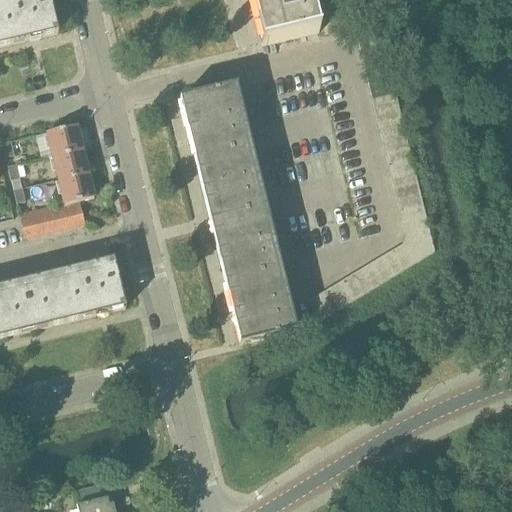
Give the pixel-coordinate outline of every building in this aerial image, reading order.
[(49,0),(0,0),(0,48),(58,34),(52,11),(51,8),(49,0)] [(310,0),(250,0),(262,47),(262,48),(319,34),(319,33),(318,33),(310,0)] [(383,42),(381,35),(378,23),(354,29),(371,98),(395,92),(385,52),(390,51),(387,41),(383,42)] [(236,87),(179,101),(180,102),(185,101),(200,162),(250,149),(235,88),(237,88),(236,87)] [(371,98),(374,109),(398,104),(395,92),(371,98)] [(377,121),(400,115),(398,104),(374,109),(377,121)] [(377,121),(380,132),(403,126),(400,115),(377,121)] [(403,126),(380,132),(383,144),(406,138),(403,126)] [(53,159),(82,152),(76,128),(47,135),(53,159)] [(383,144),(386,155),(409,149),(406,138),(383,144)] [(11,144),(2,146),(5,160),(15,157),(11,144)] [(250,149),(200,162),(215,222),(265,210),(250,149)] [(388,167),(412,161),(409,149),(386,155),(388,167)] [(53,159),(59,183),(88,176),(82,152),(53,159)] [(388,167),(391,178),(415,172),(412,161),(388,167)] [(11,183),(14,194),(22,192),(19,180),(23,179),(21,167),(16,168),(16,167),(8,169),(11,183)] [(394,189),(418,184),(415,172),(391,178),(394,189)] [(94,200),(88,176),(59,183),(65,206),(65,207),(67,206),(79,204),(94,200)] [(394,189),(397,201),(421,195),(418,184),(394,189)] [(25,204),(22,192),(14,194),(17,206),(25,204)] [(400,212),(423,206),(421,195),(397,201),(400,212)] [(85,226),(79,204),(67,206),(73,229),(85,226)] [(73,229),(67,206),(65,207),(65,206),(55,209),(61,232),(73,229)] [(400,212),(403,224),(426,218),(423,206),(400,212)] [(61,232),(55,209),(43,211),(49,235),(61,232)] [(265,210),(215,222),(230,283),(280,271),(265,210)] [(37,238),(49,235),(43,211),(31,214),(37,238)] [(37,238),(31,214),(19,217),(25,241),(37,238)] [(405,235),(429,229),(426,218),(403,224),(405,235)] [(405,235),(402,246),(414,266),(435,254),(429,229),(405,235)] [(392,252),(404,273),(414,266),(402,246),(392,252)] [(394,279),(404,273),(392,252),(381,258),(394,279)] [(381,258),(374,262),(371,264),(384,285),(394,279),(381,258)] [(20,284),(0,288),(0,340),(126,310),(126,308),(121,288),(120,284),(114,260),(20,284)] [(374,291),(384,285),(371,264),(361,270),(374,291)] [(361,270),(356,273),(351,276),(364,297),(374,291),(361,270)] [(280,271),(230,283),(245,344),(239,346),(240,347),(297,333),(297,331),(295,331),(280,271)] [(354,303),(364,297),(351,276),(341,282),(354,303)] [(341,282),(338,284),(331,288),(344,309),(354,303),(341,282)] [(333,315),(344,309),(331,288),(321,295),(333,315)] [(321,295),(320,295),(311,301),(323,321),(333,315),(321,295)] [(76,508),(77,511),(75,511),(114,511),(113,506),(109,507),(107,500),(76,508)]
